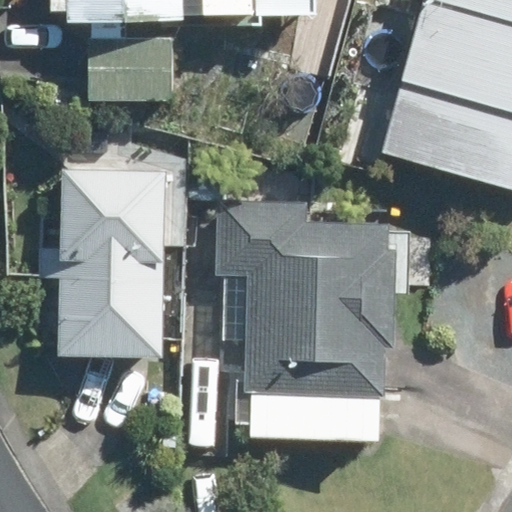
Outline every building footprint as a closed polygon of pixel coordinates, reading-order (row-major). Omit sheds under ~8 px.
[(50,0),(51,29),(293,27),(292,0),(50,0)] [(511,0),(413,0),(373,150),(511,190),(511,0)] [(79,45),(76,107),(155,110),(157,48),(79,45)] [(47,283),(42,363),(141,369),(153,180),(53,172),(46,252),(29,250),(27,281),(47,283)] [(205,280),(242,282),(236,442),(359,450),(369,237),(287,233),(288,209),(208,205),(205,280)]
